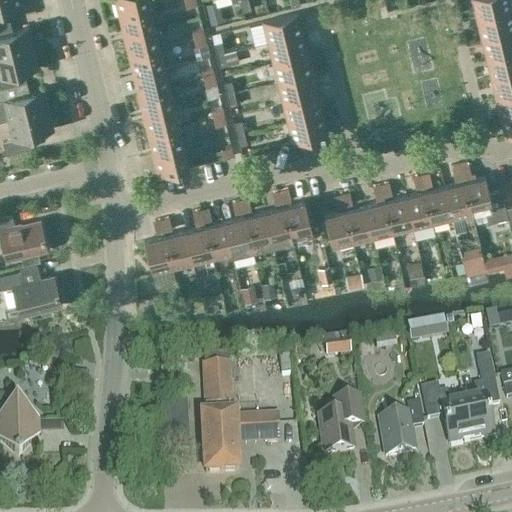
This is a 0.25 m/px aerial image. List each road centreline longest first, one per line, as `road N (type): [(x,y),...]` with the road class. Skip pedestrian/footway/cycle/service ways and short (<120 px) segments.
road 1 (residential): [(120,227),(369,159),(511,141)]
road 2 (residential): [(104,511),(120,227)]
road 3 (residential): [(113,164),(74,0)]
road 4 (unknown): [(486,144),(467,13)]
